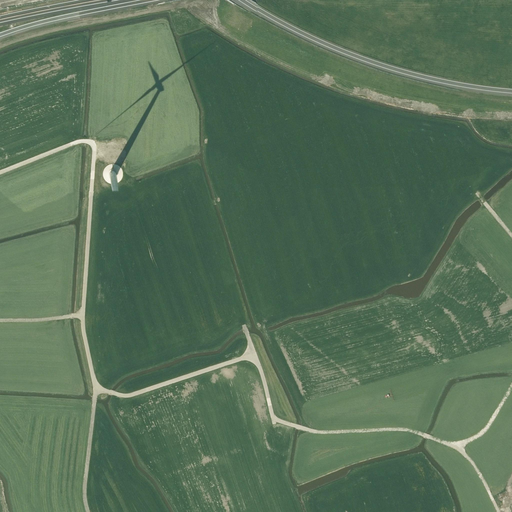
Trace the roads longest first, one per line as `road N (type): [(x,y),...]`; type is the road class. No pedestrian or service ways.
road 1 (track): [(229,281),(276,419),(319,432),(406,429),(447,443),(474,465),(498,511)]
road 2 (motorway): [(243,0),(362,58),(511,91)]
road 3 (track): [(96,106),(82,315)]
road 4 (track): [(0,172),(172,108)]
road 5 (track): [(98,389),(133,394),(253,354)]
road 6 (motorway): [(0,34),(143,0)]
road 7 (track): [(98,389),(87,511)]
